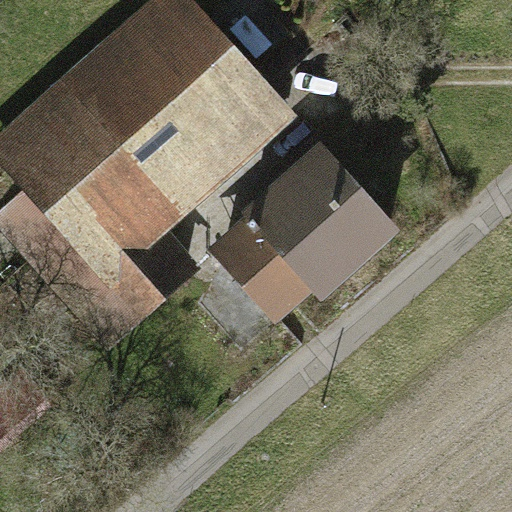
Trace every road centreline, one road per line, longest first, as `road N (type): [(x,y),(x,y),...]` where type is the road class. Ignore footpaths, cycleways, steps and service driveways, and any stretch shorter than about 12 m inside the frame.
road 1 (residential): [(511,201),(157,511)]
road 2 (track): [(181,268),(347,117),(404,89),(511,84)]
